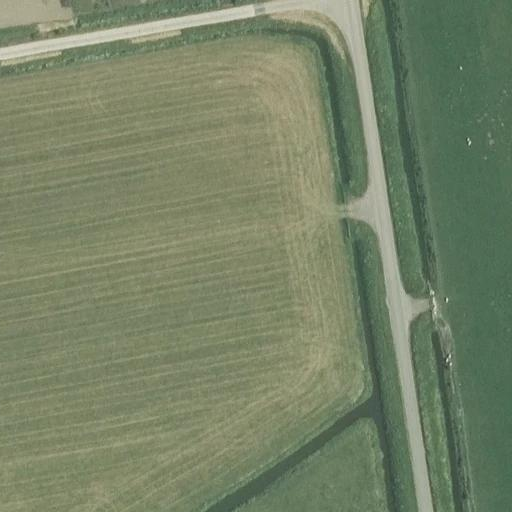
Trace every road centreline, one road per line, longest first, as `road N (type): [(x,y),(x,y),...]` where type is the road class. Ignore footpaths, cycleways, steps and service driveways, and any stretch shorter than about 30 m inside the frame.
road 1 (unclassified): [(425,511),(350,0)]
road 2 (unclassified): [(0,55),(340,0)]
